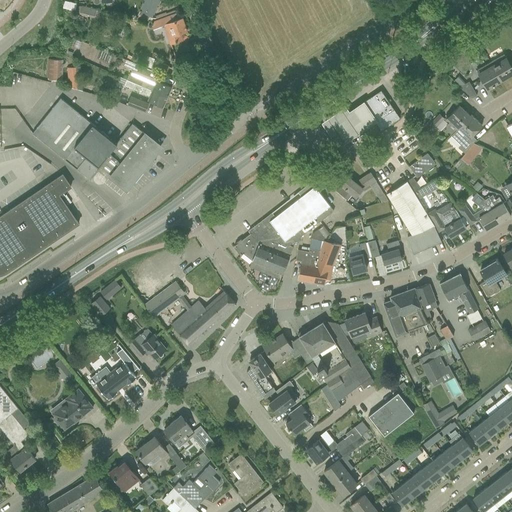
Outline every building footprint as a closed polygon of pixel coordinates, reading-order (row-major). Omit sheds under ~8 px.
[(158,0),(143,0),(140,9),(153,14),(158,0)] [(81,5),(79,14),(94,17),(96,9),(81,5)] [(150,17),(141,12),(138,17),(147,22),(150,17)] [(180,13),(150,23),(153,29),(164,25),(166,31),(164,32),(169,44),(182,39),(180,33),(187,31),(180,13)] [(511,68),(504,54),(490,62),(501,81),(511,74),(511,68)] [(143,66),(166,74),(169,66),(153,61),(154,59),(147,56),(143,66)] [(440,61),(437,64),(445,71),(451,65),(444,58),(443,57),(440,61)] [(62,80),(63,59),(48,58),(47,79),(62,80)] [(125,59),(123,66),(131,70),(157,81),(160,74),(150,70),(125,59)] [(501,81),(490,62),(476,70),(488,89),(494,86),(494,85),(501,81)] [(76,67),(67,68),(69,87),(77,90),(76,67)] [(167,97),(172,87),(157,81),(131,70),(129,74),(127,80),(133,82),(167,97)] [(127,80),(124,86),(148,96),(147,100),(163,107),(167,97),(133,82),(127,80)] [(477,95),(469,82),(460,87),(472,99),(477,95)] [(362,102),(361,103),(362,104),(363,103),(375,121),(374,121),(375,122),(378,126),(380,129),(379,130),(380,131),(400,117),(399,116),(397,113),(394,109),(394,108),(393,108),(381,91),(382,91),(381,89),(380,90),(380,91),(363,102),(362,102)] [(149,104),(130,96),(127,105),(145,112),(149,104)] [(127,189),(156,152),(161,146),(132,124),(116,143),(61,98),(32,133),(89,179),(99,166),(127,189)] [(338,147),(375,122),(374,121),(375,121),(363,103),(362,104),(361,103),(349,110),(346,106),(321,122),(338,147)] [(446,119),(450,122),(446,126),(446,130),(451,135),(458,128),(470,115),(459,105),(446,119)] [(439,114),(426,128),(431,132),(444,119),(439,114)] [(458,128),(451,135),(451,136),(460,145),(458,148),(460,149),(464,153),(467,149),(473,143),(477,139),(472,136),(482,125),(471,114),(470,116),(470,115),(458,128)] [(473,143),(467,149),(473,154),(478,148),(472,144),(473,143)] [(464,153),(465,153),(461,157),(467,162),(473,154),(467,149),(464,153)] [(417,178),(435,164),(427,153),(409,167),(417,178)] [(369,187),(368,185),(375,180),(370,173),(355,183),(346,175),(334,189),(347,200),(352,193),(358,197),(364,190),(369,187)] [(9,271),(78,223),(59,195),(71,187),(62,174),(0,216),(0,274),(3,273),(8,270),(8,271),(9,271)] [(448,175),(442,184),(447,187),(453,179),(450,177),(448,175)] [(420,187),(413,177),(386,194),(412,234),(407,236),(412,250),(413,254),(441,241),(435,226),(413,191),(420,187)] [(318,191),(321,188),(314,179),(306,186),(309,190),(275,217),(272,212),(248,231),(250,233),(241,240),(241,239),(236,242),(237,243),(234,245),(235,247),(234,248),(239,254),(240,253),(242,255),(244,253),(253,259),(252,262),(282,274),(289,257),(289,256),(293,247),(283,243),(284,241),(288,238),(292,243),(333,211),(329,206),(330,205),(318,191)] [(476,183),(471,188),(477,193),(481,188),(476,183)] [(420,188),(414,191),(419,199),(424,196),(420,188)] [(381,191),(376,194),(380,201),(386,197),(381,191)] [(511,216),(503,203),(502,203),(499,197),(495,200),(492,195),(489,198),(499,215),(496,218),(499,223),(511,216)] [(482,209),(472,215),(477,221),(480,219),(486,231),(499,223),(496,218),(499,215),(489,198),(485,200),(483,201),(478,206),(482,209)] [(435,209),(427,214),(438,232),(444,228),(450,238),(466,228),(455,209),(451,202),(436,210),(435,209)] [(465,204),(457,210),(470,226),(477,221),(472,215),(465,204)] [(372,257),(379,256),(375,240),(373,240),(369,226),(363,227),(367,242),(371,257),(372,257)] [(311,238),(309,248),(317,249),(320,250),(325,242),(328,238),(328,237),(327,237),(326,236),(320,232),(318,230),(313,235),(312,235),(311,238)] [(388,250),(381,253),(382,255),(385,264),(401,259),(398,249),(401,248),(398,240),(386,244),(388,250)] [(317,249),(311,283),(324,285),(325,285),(326,278),(329,279),(332,265),(340,245),(333,244),(325,242),(320,250),(317,249)] [(361,253),(348,256),(353,273),(366,269),(363,259),(371,257),(367,242),(359,244),(361,253)] [(317,249),(309,248),(308,251),(297,249),(295,259),(301,260),(297,280),(311,283),(317,249)] [(487,280),(480,284),(488,297),(500,290),(495,281),(506,274),(497,258),(495,259),(495,258),(489,262),(490,264),(480,270),(487,280)] [(469,314),(478,309),(460,273),(440,283),(448,299),(450,298),(451,301),(457,298),(455,295),(458,294),(462,302),(463,301),(469,314)] [(115,280),(100,291),(107,299),(121,288),(115,280)] [(198,301),(191,307),(183,296),(185,294),(175,281),(144,304),(154,317),(179,299),(187,311),(171,325),(190,346),(236,305),(224,291),(205,308),(198,301)] [(433,308),(437,307),(429,283),(415,288),(425,317),(429,323),(426,320),(431,318),(429,311),(433,309),(433,308)] [(425,317),(415,288),(414,288),(390,297),(391,300),(384,303),(396,337),(409,332),(408,331),(429,323),(425,317)] [(100,296),(91,304),(100,316),(110,308),(100,296)] [(368,337),(382,332),(376,317),(368,320),(365,312),(345,320),(350,335),(365,329),(368,337)] [(370,377),(337,323),(336,324),(336,323),(324,321),(321,322),(319,320),(314,324),(315,326),(308,330),(306,328),(301,332),(302,334),(299,336),(305,346),(318,367),(328,384),(336,397),(347,390),(345,387),(358,379),(364,389),(374,382),(370,377)] [(491,332),(485,320),(468,329),(474,341),(491,332)] [(447,325),(440,329),(446,340),(453,336),(447,325)] [(166,349),(153,334),(147,340),(140,333),(134,338),(129,343),(140,357),(145,353),(145,354),(148,354),(149,353),(154,360),(159,356),(159,357),(161,357),(163,356),(163,354),(162,353),(166,349)] [(313,360),(304,346),(299,338),(289,344),(282,334),(272,341),(271,339),(262,345),(274,362),(290,351),(294,357),(301,353),(307,363),(313,360)] [(429,336),(433,346),(439,343),(435,334),(429,336)] [(421,358),(421,359),(419,359),(421,364),(423,363),(423,364),(422,365),(430,381),(441,376),(439,370),(446,366),(440,356),(442,355),(439,349),(421,358)] [(271,370),(266,362),(260,353),(250,360),(249,362),(253,368),(247,372),(265,399),(275,391),(276,391),(264,374),(271,370)] [(102,379),(96,383),(98,385),(109,399),(117,393),(116,392),(127,383),(128,385),(136,378),(124,362),(110,373),(108,371),(106,371),(103,372),(102,373),(102,374),(101,377),(102,379)] [(312,363),(307,367),(313,375),(319,371),(312,363)] [(74,376),(69,370),(61,377),(65,382),(74,376)] [(506,378),(496,386),(499,390),(510,382),(506,378)] [(290,380),(276,391),(275,391),(279,396),(269,403),(271,405),(269,406),(276,416),(298,399),(290,388),(294,386),(290,380)] [(407,387),(403,382),(399,386),(402,391),(407,387)] [(336,397),(328,384),(321,389),(329,402),(336,397)] [(30,423),(0,385),(0,427),(14,445),(6,452),(11,459),(20,470),(35,458),(21,442),(29,435),(24,428),(30,423)] [(499,390),(496,386),(487,394),(490,398),(499,390)] [(79,389),(65,399),(50,411),(52,413),(51,414),(54,417),(53,418),(58,425),(60,424),(65,429),(73,423),(84,414),(93,408),(79,389)] [(384,436),(414,413),(398,393),(368,416),(384,436)] [(490,398),(487,394),(477,401),(480,405),(490,398)] [(431,400),(427,403),(422,405),(435,428),(444,423),(443,421),(457,412),(452,404),(438,413),(431,400)] [(477,401),(467,409),(471,413),(480,405),(477,401)] [(511,418),(511,405),(508,401),(498,409),(509,421),(511,418)] [(292,419),(286,424),(294,435),(302,429),(310,422),(306,417),(309,415),(301,404),(288,414),(292,419)] [(471,413),(467,409),(458,417),(461,421),(471,413)] [(509,421),(498,409),(489,416),(499,429),(509,421)] [(193,437),(204,452),(214,444),(201,426),(193,432),(181,416),(164,429),(179,447),(193,437)] [(489,416),(479,424),(489,437),(499,429),(489,416)] [(444,435),(457,425),(454,422),(452,424),(450,422),(440,431),(444,435)] [(479,424),(469,432),(479,445),(489,437),(479,424)] [(322,438),(307,450),(317,463),(336,448),(339,453),(361,436),(360,435),(354,427),(345,434),(347,436),(337,444),(334,440),(328,445),(322,438)] [(438,432),(430,438),(434,443),(442,437),(438,432)] [(472,450),(462,437),(459,433),(449,441),(452,445),(451,445),(462,458),(472,450)] [(365,441),(361,436),(339,453),(344,458),(365,441)] [(162,457),(167,453),(154,437),(136,451),(145,463),(158,452),(162,457)] [(434,443),(430,438),(423,444),(427,449),(429,447),(434,443)] [(451,445),(442,453),(452,466),(462,458),(451,445)] [(418,448),(410,454),(414,459),(422,452),(418,448)] [(180,471),(186,466),(176,453),(170,458),(180,471)] [(209,460),(204,453),(198,458),(204,465),(209,460)] [(241,453),(228,464),(233,470),(238,467),(244,475),(234,483),(244,497),(263,482),(241,453)] [(442,453),(432,461),(442,474),(452,466),(442,453)] [(414,459),(410,454),(403,460),(407,464),(414,459)] [(399,459),(389,467),(392,472),(403,463),(399,459)] [(348,472),(339,460),(324,472),(333,483),(348,472)] [(442,474),(432,461),(422,469),(432,482),(442,474)] [(132,485),(139,480),(125,462),(118,467),(117,466),(110,472),(121,487),(129,481),(132,485)] [(188,480),(182,486),(178,483),(173,488),(177,491),(177,492),(195,509),(195,508),(220,482),(212,476),(216,471),(209,465),(199,476),(205,482),(198,489),(188,480)] [(375,467),(373,469),(360,479),(365,485),(376,476),(376,475),(380,473),(375,467)] [(392,472),(389,467),(382,473),(385,477),(392,472)] [(511,467),(503,475),(511,486),(511,467)] [(422,469),(412,476),(422,490),(432,482),(422,469)] [(357,484),(348,472),(333,483),(342,495),(357,484)] [(69,511),(84,503),(104,491),(94,475),(48,503),(53,511),(69,511)] [(511,486),(503,475),(493,482),(503,495),(511,488),(511,486)] [(376,476),(365,485),(369,490),(380,481),(376,476)] [(422,490),(412,476),(402,484),(413,497),(422,490)] [(149,495),(158,488),(149,478),(141,485),(149,495)] [(503,495),(493,482),(483,490),(494,503),(503,495)] [(402,484),(392,492),(402,505),(413,497),(402,484)] [(177,491),(173,488),(163,499),(169,506),(173,501),(181,508),(176,511),(199,511),(195,508),(195,509),(177,492),(177,491)] [(494,503),(483,490),(473,498),(483,511),(494,503)] [(271,492),(245,511),(262,511),(270,505),(274,510),(281,504),(271,492)] [(388,492),(383,496),(391,507),(396,503),(388,492)] [(149,495),(144,500),(149,505),(154,499),(149,495)] [(355,511),(363,511),(372,505),(364,495),(350,506),(355,511)] [(456,511),(472,511),(466,503),(456,511)]
